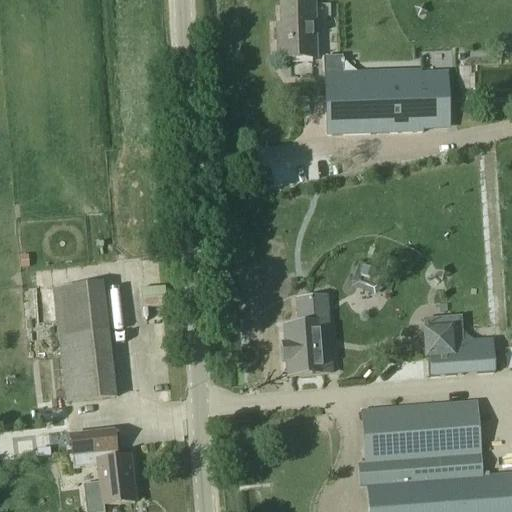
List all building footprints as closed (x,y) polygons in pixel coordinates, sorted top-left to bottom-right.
[(315,60),(313,6),(281,7),(281,28),(277,28),(278,62),(315,60)] [(511,73),(511,49),(507,66),(484,60),(479,76),(508,83),(511,73)] [(340,60),(325,60),(327,139),(423,135),(423,127),(449,127),(449,122),(456,122),(455,94),(448,94),(448,72),(341,74),(340,60)] [(109,336),(103,285),(52,292),(66,407),(116,401),(109,336)] [(459,319),(424,322),(426,358),(428,358),(461,356),(460,343),(459,319)] [(325,375),(321,327),(284,329),(288,378),(325,375)] [(460,343),(461,356),(428,358),(430,379),(494,375),(492,341),(460,343)] [(475,404),(361,413),(366,469),(388,467),(389,484),(366,486),(368,511),(511,511),(511,475),(436,481),(436,477),(481,473),(480,460),(475,404)] [(134,505),(129,460),(116,461),(115,454),(113,434),(69,439),(73,471),(97,469),(99,486),(82,488),(85,511),(103,511),(103,509),(134,505)]
